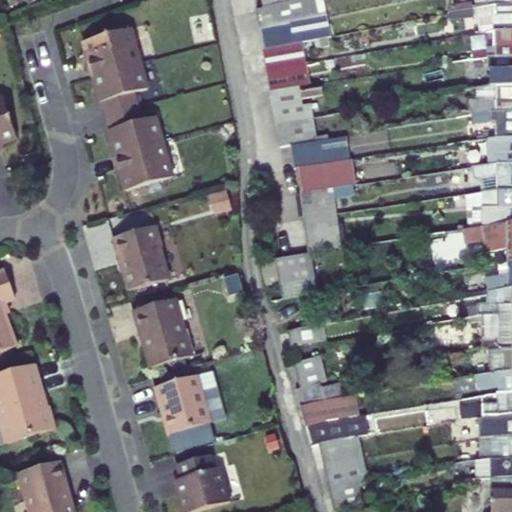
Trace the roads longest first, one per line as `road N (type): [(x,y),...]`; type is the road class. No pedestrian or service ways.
road 1 (residential): [(36,232),(57,255),(130,511)]
road 2 (residential): [(36,232),(60,197),(66,167),(34,53)]
